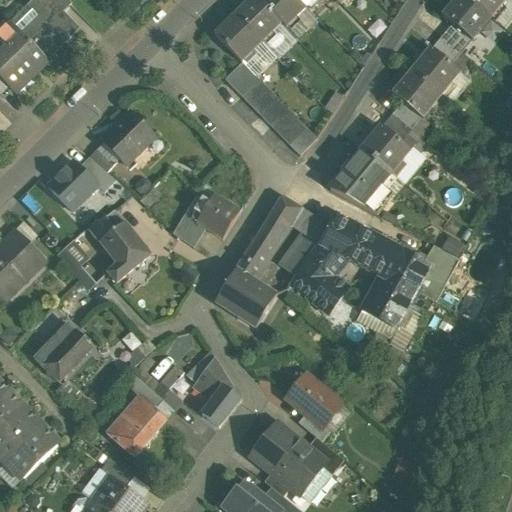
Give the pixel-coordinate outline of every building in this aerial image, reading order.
[(71,6),(65,0),(35,0),(10,25),(11,25),(10,25),(46,63),(79,31),(62,14),(71,6)] [(259,2),(257,0),(252,0),(235,17),(276,60),(297,41),(286,29),(282,25),(259,2)] [(296,0),(260,0),(259,2),(282,25),(286,29),(306,10),(296,0)] [(296,0),(306,10),(316,0),(296,0)] [(491,20),(466,0),(456,0),(441,18),(451,26),(470,43),(471,43),(491,20)] [(466,0),(491,20),(508,0),(466,0)] [(276,60),(235,17),(215,37),(242,65),(257,79),(276,60)] [(502,30),(491,20),(471,43),(470,43),(467,47),(480,57),(502,30)] [(46,63),(10,25),(0,35),(0,79),(14,94),(46,63)] [(470,43),(451,26),(441,39),(460,54),(467,47),(470,43)] [(460,54),(441,39),(431,50),(449,66),(455,59),(456,60),(460,54)] [(431,50),(411,73),(441,98),(459,74),(449,66),(431,50)] [(242,65),(225,82),(242,99),(260,82),(257,79),(242,65)] [(441,98),(411,73),(392,96),(402,105),(422,121),(423,122),(441,98)] [(260,82),(242,99),(252,109),(269,92),(260,82)] [(269,92),(252,109),(261,118),(277,101),(269,92)] [(287,111),(277,101),(261,118),(270,128),(287,111)] [(422,121),(402,105),(392,117),(411,133),(422,121)] [(287,111),(270,128),(280,137),(297,121),(287,111)] [(131,114),(102,143),(126,168),(155,140),(131,114)] [(411,133),(392,117),(382,130),(401,146),(411,133)] [(297,121),(280,137),(290,147),(306,131),(297,121)] [(382,130),(380,129),(362,151),(391,176),(410,154),(401,146),(382,130)] [(306,131),(290,147),(300,158),(316,141),(306,131)] [(157,140),(126,170),(132,177),(164,147),(157,140)] [(114,166),(97,151),(90,160),(107,175),(114,166)] [(391,176),(362,151),(342,174),(343,175),(372,199),(373,198),(391,176)] [(89,161),(80,170),(98,188),(105,195),(116,184),(89,161)] [(80,170),(74,164),(48,189),(72,214),(98,188),(80,170)] [(372,199),(343,175),(330,192),(376,218),(385,208),(373,198),(372,199)] [(240,214),(214,197),(209,205),(203,201),(190,221),(206,231),(222,241),(240,214)] [(330,228),(282,199),(272,215),(307,237),(319,245),(321,243),(330,228)] [(125,225),(115,212),(104,221),(106,223),(114,232),(125,225)] [(190,221),(184,218),(173,236),(194,250),(206,231),(190,221)] [(396,251),(335,219),(323,244),(347,262),(381,280),(396,251)] [(268,222),(215,305),(255,330),(277,296),(252,281),(283,232),(268,222)] [(125,225),(114,232),(106,223),(92,233),(110,257),(117,265),(107,273),(107,274),(116,285),(150,256),(125,225)] [(15,233),(1,248),(1,250),(18,268),(34,253),(15,233)] [(83,234),(73,243),(81,253),(87,248),(83,242),(86,239),(83,234)] [(307,237),(283,270),(295,279),(304,267),(319,245),(307,237)] [(447,238),(442,248),(456,255),(461,244),(447,238)] [(81,253),(73,243),(65,250),(76,263),(83,256),(81,253)] [(334,280),(347,262),(323,244),(321,243),(319,245),(304,267),(305,269),(291,288),(328,315),(348,290),(334,280)] [(458,263),(434,248),(424,266),(431,270),(430,272),(448,282),(458,263)] [(18,268),(1,250),(1,252),(0,252),(0,292),(6,293),(16,283),(19,286),(25,285),(28,282),(30,277),(44,263),(34,253),(18,268)] [(76,263),(65,250),(59,255),(70,268),(76,263)] [(424,266),(396,251),(381,280),(387,283),(389,279),(418,295),(418,294),(430,272),(431,270),(424,266)] [(110,257),(99,267),(106,275),(107,274),(107,273),(117,265),(110,257)] [(83,271),(76,263),(70,268),(77,276),(83,271)] [(96,285),(84,271),(83,271),(77,276),(90,291),(96,285)] [(448,282),(430,272),(418,294),(436,304),(448,282)] [(418,295),(389,279),(387,283),(381,280),(361,313),(397,331),(418,295)] [(92,348),(69,326),(35,361),(59,384),(92,348)] [(215,360),(195,385),(214,400),(223,388),(231,394),(234,391),(215,360)] [(175,368),(161,385),(168,392),(183,374),(175,368)] [(155,413),(163,404),(153,394),(133,377),(122,390),(139,405),(142,402),(155,413)] [(340,405),(306,378),(289,398),(301,407),(298,410),(305,416),(321,429),(322,427),(340,405)] [(168,392),(161,385),(153,394),(163,404),(174,413),(182,403),(168,392)] [(214,400),(202,416),(198,413),(195,418),(205,426),(209,421),(219,429),(239,403),(239,401),(239,400),(231,394),(223,388),(214,400)] [(7,397),(0,403),(0,437),(24,414),(7,397)] [(139,405),(107,442),(131,462),(165,423),(155,413),(142,402),(139,405)] [(24,414),(0,437),(0,457),(7,465),(41,431),(24,414)] [(322,427),(321,429),(305,416),(298,425),(316,440),(321,444),(330,433),(322,427)] [(308,450),(277,426),(251,459),(271,475),(290,490),(296,495),(297,494),(310,505),(332,478),(319,467),(323,462),(308,450)] [(41,431),(7,465),(23,482),(53,453),(52,453),(57,448),(41,431)] [(321,444),(316,440),(308,450),(323,462),(319,467),(332,478),(344,463),(321,444)] [(133,478),(110,461),(101,473),(111,481),(112,480),(125,490),(133,478)] [(290,490),(271,475),(264,484),(264,485),(272,491),(283,499),(290,490)] [(125,490),(112,480),(111,481),(94,504),(104,511),(141,511),(146,505),(125,490)] [(279,511),(265,500),(246,485),(239,494),(237,493),(223,509),(226,511),(279,511)] [(298,511),(283,499),(272,491),(265,500),(279,511),(298,511)]
